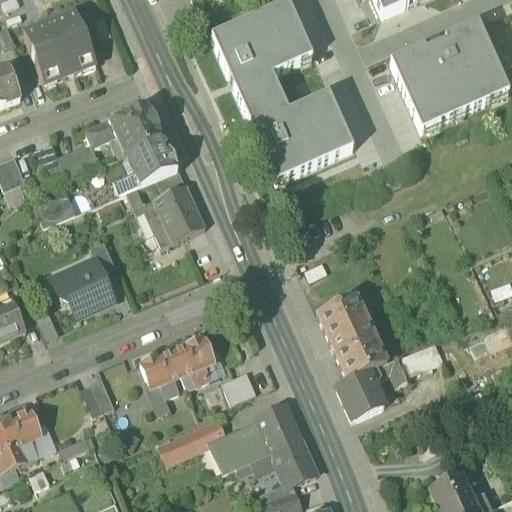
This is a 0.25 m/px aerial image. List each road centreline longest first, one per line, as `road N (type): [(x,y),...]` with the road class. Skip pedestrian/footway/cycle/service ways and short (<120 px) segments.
road 1 (residential): [(256,283),(0,399)]
road 2 (secondary): [(256,283),(353,511)]
road 3 (secondary): [(165,75),(256,283)]
road 4 (residential): [(0,141),(165,75)]
road 5 (residential): [(351,64),(495,0)]
